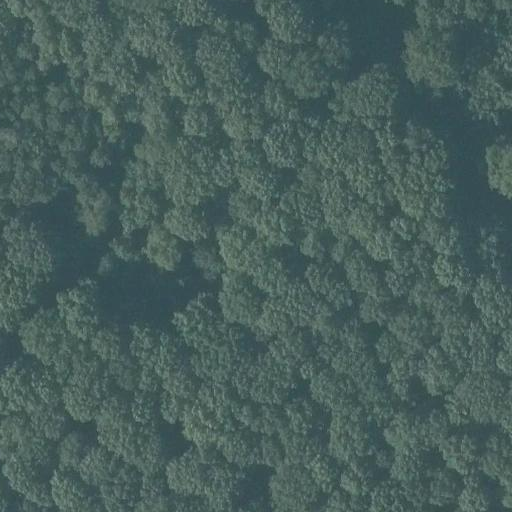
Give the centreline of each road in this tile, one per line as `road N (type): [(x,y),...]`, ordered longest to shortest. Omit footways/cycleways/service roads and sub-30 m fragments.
road 1 (track): [(339,0),(149,145),(0,203)]
road 2 (track): [(385,0),(427,60),(511,239)]
